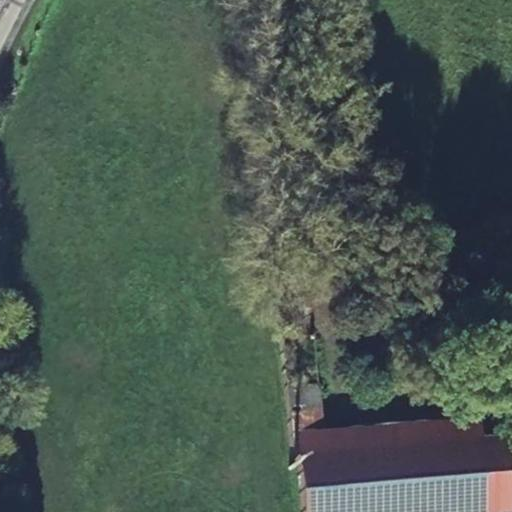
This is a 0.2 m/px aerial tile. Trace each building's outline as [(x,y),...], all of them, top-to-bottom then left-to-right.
[(287,439),(322,436),(310,339),(277,342),(287,439)] [(479,437),(478,427),(477,422),(322,436),(287,439),(289,465),(296,464),(299,511),(484,511),(480,446),(479,437)] [(478,427),(479,437),(489,436),(488,426),(478,427)] [(510,511),(505,444),(480,446),(484,511),(510,511)] [(0,511),(2,511),(17,506),(13,476),(0,482),(0,511)]
